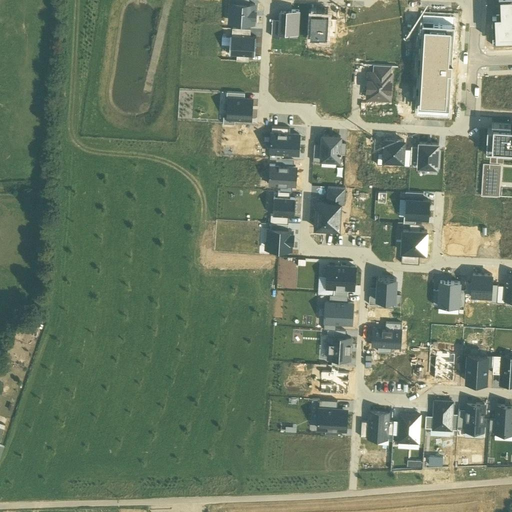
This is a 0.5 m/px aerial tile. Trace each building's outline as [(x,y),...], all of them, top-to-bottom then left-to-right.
[(511,38),(511,0),(498,0),(499,9),(496,9),(496,16),(492,16),(493,41),(502,40),(502,39),(511,38)] [(231,2),(230,2),(229,21),(254,23),(254,16),(255,16),(256,10),(255,10),(255,4),(249,3),(231,2)] [(394,27),(395,7),(376,6),(375,26),(394,27)] [(298,32),(299,10),(291,9),(291,11),(281,11),(280,19),(279,33),(280,33),(289,33),(289,31),(298,32)] [(328,36),(329,18),(329,12),(311,10),(309,38),(328,39),(328,36)] [(280,19),(272,18),(271,36),(280,37),(280,33),(279,33),(280,19)] [(328,36),(336,36),(337,18),(329,18),(328,36)] [(416,113),(448,115),(454,24),(422,22),(416,113)] [(250,28),(232,27),(232,34),(250,36),(250,28)] [(250,36),(232,34),(230,34),(229,53),(237,54),(249,55),(255,55),(256,36),(250,36)] [(391,73),(392,65),(376,64),(374,64),(373,72),(391,73)] [(390,99),(391,73),(373,72),(368,72),(367,98),(369,98),(390,99)] [(227,116),(227,117),(235,118),(251,119),(252,99),(244,99),(229,98),(228,99),(227,116)] [(511,124),(492,122),(491,128),(487,128),(486,151),(511,152),(511,126),(510,127),(511,124)] [(272,132),(270,152),(282,153),(298,154),(300,134),(290,133),(272,132)] [(321,159),(339,160),(340,154),(346,154),(346,143),(340,142),(341,137),(322,135),(322,144),(321,159)] [(383,160),(403,161),(404,149),(404,140),(385,139),(384,152),(383,160)] [(419,141),(419,146),(418,164),(418,166),(438,168),(439,143),(419,141)] [(321,159),(322,144),(314,144),(313,161),(321,162),(321,159)] [(411,149),(410,163),(418,164),(419,146),(412,146),(411,149)] [(410,167),(410,163),(411,149),(404,149),(403,161),(402,166),(410,167)] [(481,196),(497,197),(499,164),(483,163),(481,196)] [(268,184),(296,186),(297,166),(294,166),(276,165),(270,165),(268,184)] [(345,188),(328,187),(327,203),(340,204),(344,204),(345,188)] [(405,198),(407,198),(423,200),(423,192),(406,191),(405,198)] [(278,197),(274,197),(273,215),(289,216),(295,217),(296,199),(289,198),(278,197)] [(423,200),(407,198),(406,217),(416,218),(428,219),(429,200),(423,200)] [(340,204),(327,203),(316,202),(315,228),(339,230),(340,204)] [(288,224),(289,216),(273,215),(271,215),(270,223),(288,224)] [(449,225),(448,256),(464,257),(464,253),(465,232),(465,226),(449,225)] [(270,229),(268,229),(267,249),(290,250),(291,230),(288,230),(270,229)] [(410,230),(403,230),(402,252),(419,253),(426,253),(427,231),(421,231),(410,230)] [(477,233),(465,232),(464,253),(476,253),(477,233)] [(419,253),(402,252),(401,263),(419,264),(419,253)] [(334,288),(348,289),(354,289),(356,267),(328,265),(326,288),(334,288)] [(492,275),(473,274),(472,295),(490,296),(491,285),(492,275)] [(377,300),(395,301),(395,294),(396,278),(378,277),(378,288),(377,300)] [(460,282),(440,281),(438,305),(458,306),(459,290),(460,282)] [(490,302),(497,302),(498,285),(491,285),(490,296),(490,302)] [(505,286),(498,285),(497,302),(504,303),(504,300),(505,286)] [(377,300),(378,288),(370,287),(369,305),(377,305),(377,300)] [(330,294),(329,302),(347,303),(348,295),(333,295),(330,294)] [(329,302),(326,301),(324,322),(336,323),(352,324),(354,303),(347,303),(329,302)] [(372,346),(377,346),(392,347),(400,347),(401,330),(385,329),(373,328),(372,346)] [(329,336),(328,359),(332,359),(344,360),(350,360),(351,338),(346,337),(333,337),(329,336)] [(436,353),(435,358),(434,374),(434,376),(452,377),(454,354),(436,353)] [(467,381),(486,382),(487,367),(488,355),(468,354),(467,371),(467,381)] [(502,356),(494,355),(493,367),(493,373),(500,374),(502,356)] [(511,356),(502,356),(500,374),(500,384),(511,384),(511,356)] [(376,376),(394,377),(395,359),(378,358),(372,358),(371,376),(376,376)] [(320,393),(338,394),(347,394),(349,373),(320,371),(319,393),(320,393)] [(319,400),(337,401),(338,394),(320,393),(319,400)] [(337,401),(319,400),(319,411),(337,412),(337,401)] [(452,414),(453,402),(435,401),(434,417),(433,429),(451,430),(452,414)] [(483,432),(484,404),(467,403),(467,410),(466,429),(466,431),(483,432)] [(511,433),(511,405),(497,405),(495,433),(511,433)] [(337,412),(319,411),(318,429),(346,431),(347,410),(337,409),(337,412)] [(466,429),(467,410),(458,410),(458,415),(457,428),(466,429)] [(368,438),(386,439),(388,413),(370,412),(369,422),(368,438)] [(420,415),(400,414),(398,442),(418,443),(420,415)] [(434,417),(426,416),(426,429),(433,429),(434,417)] [(369,422),(362,422),(361,437),(368,438),(369,422)]
